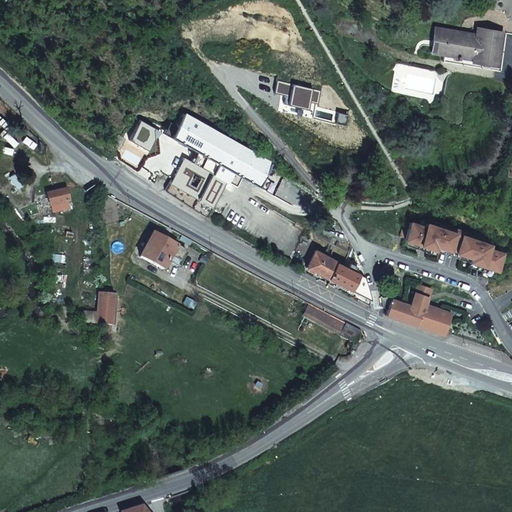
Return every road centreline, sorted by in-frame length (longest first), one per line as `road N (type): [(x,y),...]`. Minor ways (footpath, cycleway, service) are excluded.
road 1 (primary): [(0,81),(94,165),(401,336)]
road 2 (secondary): [(153,490),(273,437),(379,363),(401,336)]
road 3 (residential): [(359,250),(469,284),(511,343)]
